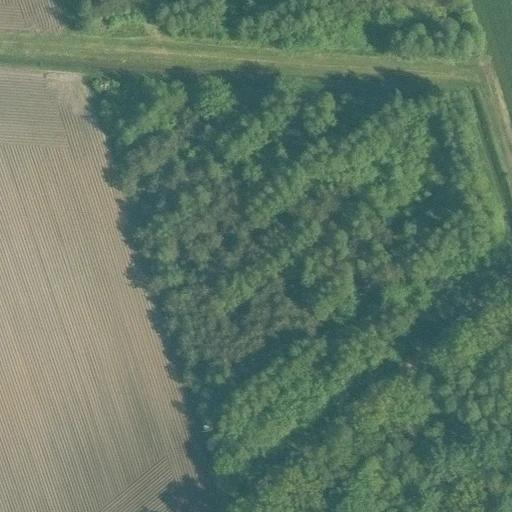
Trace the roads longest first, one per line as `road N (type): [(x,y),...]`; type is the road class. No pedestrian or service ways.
road 1 (track): [(511,171),(482,83),(461,71),(0,41)]
road 2 (track): [(239,511),(511,279)]
